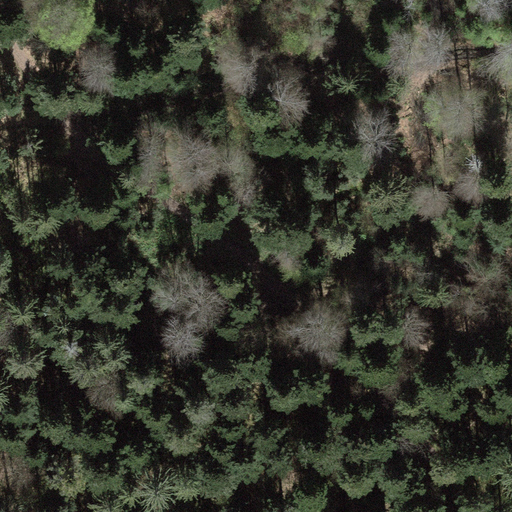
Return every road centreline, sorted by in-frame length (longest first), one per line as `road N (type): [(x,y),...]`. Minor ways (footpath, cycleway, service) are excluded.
road 1 (track): [(511,36),(96,124)]
road 2 (track): [(0,26),(287,318)]
road 3 (track): [(0,372),(287,318)]
road 4 (track): [(287,318),(350,375),(464,511)]
